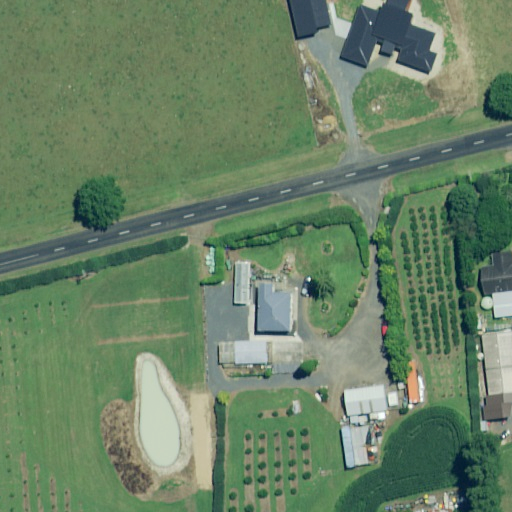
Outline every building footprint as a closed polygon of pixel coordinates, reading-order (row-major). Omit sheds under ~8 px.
[(511,252),(495,253),(496,269),(484,269),(486,294),(495,293),(497,317),(511,316),(511,252)] [(252,265),(237,265),(237,304),(251,304),(252,265)] [(275,293),(275,285),(262,285),(261,331),(293,331),(294,294),(275,293)] [(511,332),(484,335),(490,395),(511,392),(511,332)] [(267,364),(268,343),(223,341),(222,362),(267,364)] [(425,402),(423,383),(422,376),(418,377),(416,362),(407,363),(411,403),(425,402)] [(375,388),(346,391),(349,417),(351,417),(352,423),(367,422),(366,413),(388,411),(385,380),(375,381),(375,388)] [(378,463),(372,425),(343,430),(348,467),(378,463)]
